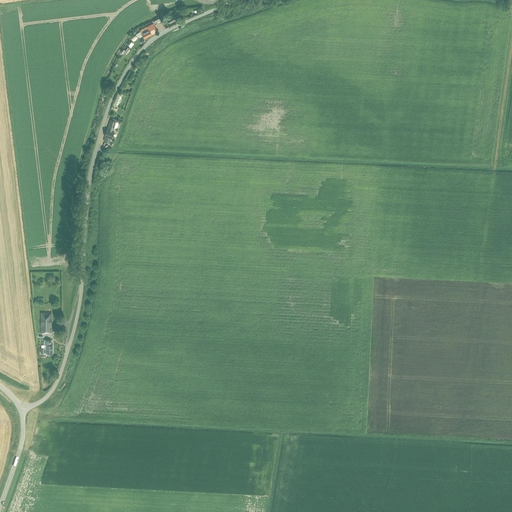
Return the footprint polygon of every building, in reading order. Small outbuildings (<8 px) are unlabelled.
[(167,20),(165,21),(167,24),(169,23),(170,24),(180,18),(177,14),(167,20)] [(144,38),(158,31),(153,23),(140,30),(144,38)] [(122,94),(119,92),(114,105),(117,107),(122,94)] [(111,138),(112,138),(114,131),(113,131),(116,119),(113,118),(112,120),(111,120),(108,129),(107,129),(105,136),(106,136),(104,141),(109,143),(111,138)] [(41,333),(51,333),(51,313),(41,313),(41,333)] [(45,340),(45,344),(46,344),(46,348),(41,348),(41,352),(52,353),(53,344),(51,344),(51,340),(45,340)]
